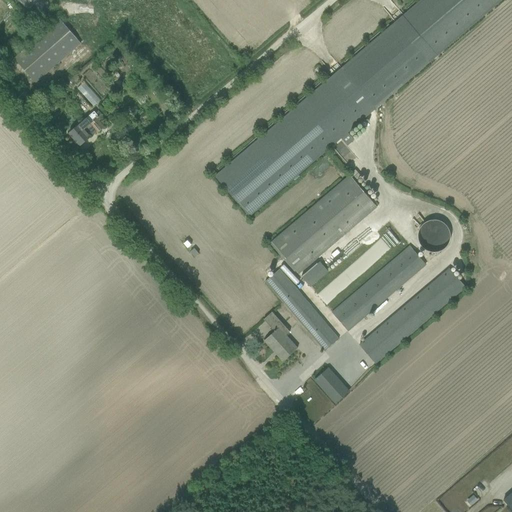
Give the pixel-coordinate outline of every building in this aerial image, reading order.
[(50,0),(14,0),(30,18),(50,0)] [(40,85),(86,45),(64,20),(18,59),(40,85)] [(402,26),(217,175),(252,218),(346,142),(351,148),(359,142),(352,134),(435,66),(402,26)] [(98,108),(105,102),(87,84),(81,90),(98,108)] [(81,146),(102,128),(89,113),(68,131),(81,146)] [(350,150),(346,154),(364,173),(368,169),(350,150)] [(356,177),(274,242),(301,275),(382,210),(356,177)] [(427,217),(417,239),(445,252),(455,230),(427,217)] [(415,247),(335,313),(353,334),(363,326),(369,333),(359,341),(379,366),(471,290),(453,268),(412,302),(403,291),(431,267),(415,247)] [(322,261),(303,275),(305,277),(323,264),(322,261)] [(306,278),(314,289),(333,274),(325,263),(306,278)] [(268,282),(329,353),(344,340),(283,269),(268,282)] [(338,292),(332,296),(338,305),(344,301),(338,292)] [(282,362),(298,348),(278,327),(263,341),(282,362)] [(332,368),(317,382),(339,406),(354,392),(332,368)] [(306,386),(299,393),(302,397),(310,389),(306,386)] [(474,506),(481,501),(477,496),(470,501),(474,506)]
